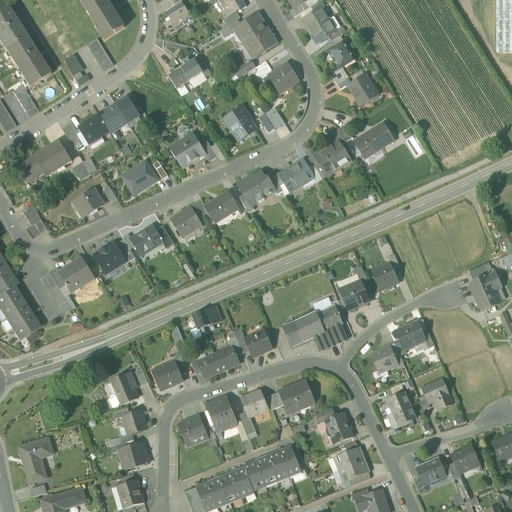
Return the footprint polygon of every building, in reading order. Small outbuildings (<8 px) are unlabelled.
[(77,0),(98,33),(100,32),(80,0),(77,0)] [(98,33),(104,41),(124,29),(106,0),(80,0),(100,32),(98,33)] [(227,19),(227,20),(237,14),(246,7),(241,0),(223,0),(220,2),(226,11),(223,13),(227,19)] [(305,4),(310,0),(288,0),(294,10),(305,4)] [(315,0),(310,0),(305,4),(309,10),(311,9),(318,4),(315,0)] [(511,0),(495,0),(496,54),(511,53),(511,0)] [(311,9),(314,14),(322,9),(326,7),(322,1),(318,4),(311,9)] [(163,25),(171,36),(184,28),(183,25),(191,19),(181,3),(181,2),(173,7),(165,12),(170,20),(163,25)] [(217,4),(223,13),(226,11),(220,2),(217,4)] [(291,12),(295,19),(300,15),(309,10),(305,4),(294,10),(291,12)] [(0,44),(5,51),(26,38),(6,6),(0,9),(0,44)] [(314,14),(311,9),(309,10),(300,15),(303,20),(314,14)] [(307,28),(310,33),(329,21),(322,9),(314,14),(303,20),(303,23),(306,27),(307,28)] [(226,28),(227,28),(238,21),(240,19),(237,14),(227,20),(227,19),(223,22),(226,28)] [(238,29),(247,44),(266,33),(270,30),(269,29),(268,29),(259,16),(260,15),(259,14),(241,26),(237,28),(238,29)] [(183,25),(184,28),(193,22),(191,19),(183,25)] [(241,26),(238,21),(227,28),(231,34),(233,32),(238,29),(237,28),(241,26)] [(336,32),(329,21),(310,33),(313,38),(313,39),(316,44),(318,44),(329,38),(337,33),(336,32)] [(227,28),(226,28),(219,33),(224,40),(235,34),(233,32),(231,34),(227,28)] [(337,33),(329,38),(332,43),(343,36),(340,30),(336,32),(337,33)] [(273,45),(266,33),(247,44),(255,56),(273,45)] [(50,76),(26,38),(5,51),(28,89),(50,76)] [(321,49),(332,43),(329,38),(318,44),(321,49)] [(87,47),(103,73),(113,66),(97,40),(87,47)] [(327,52),(339,70),(341,68),(344,67),(343,64),(353,58),(343,42),(327,52)] [(64,62),(73,78),(80,73),(84,71),(74,56),(64,62)] [(203,74),(205,78),(210,74),(207,70),(199,57),(195,60),(203,74)] [(343,64),(344,67),(354,60),(353,58),(343,64)] [(185,66),(181,69),(189,83),(203,74),(195,60),(190,63),(189,62),(188,61),(186,61),(185,63),(184,65),(185,66)] [(226,74),(232,84),(241,78),(254,70),(248,60),(226,74)] [(168,65),(175,72),(181,69),(174,62),(173,61),(168,65)] [(268,77),(280,95),(299,82),(287,65),(268,77)] [(337,79),(345,74),(341,68),(339,70),(334,73),(337,79)] [(184,86),(189,83),(181,69),(175,72),(175,73),(175,72),(173,70),(172,70),(170,71),(170,72),(170,74),(171,75),(168,77),(177,91),(184,86)] [(356,81),(364,76),(361,72),(353,77),(356,81)] [(73,78),(76,82),(83,78),(80,73),(73,78)] [(203,74),(189,83),(194,90),(208,82),(205,78),(203,74)] [(351,84),(348,79),(345,74),(337,79),(333,81),(337,87),(340,92),(348,88),(347,87),(351,84)] [(80,88),(90,81),(87,77),(86,76),(83,78),(76,82),(80,88)] [(348,88),(360,108),(377,98),(364,76),(356,81),(351,84),(347,87),(348,88)] [(149,108),(177,91),(168,77),(141,94),(149,108)] [(189,94),(184,86),(177,91),(182,99),(189,94)] [(13,93),(29,120),(38,114),(22,87),(13,93)] [(127,99),(116,106),(128,125),(139,117),(127,99)] [(0,125),(6,134),(16,128),(0,102),(0,125)] [(107,116),(117,132),(128,125),(116,106),(105,113),(107,116)] [(229,127),(239,143),(255,132),(251,125),(253,124),(242,108),(227,118),(232,126),(229,127)] [(275,109),(265,115),(274,130),(275,131),(285,125),(275,109)] [(274,130),(265,115),(259,119),(268,134),(274,130)] [(80,133),(89,146),(101,138),(110,133),(102,120),(99,116),(78,130),(80,133)] [(117,132),(107,116),(102,120),(110,133),(111,135),(117,132)] [(142,122),(139,117),(128,125),(131,130),(142,122)] [(62,131),(75,151),(83,146),(76,136),(80,133),(78,130),(77,131),(72,124),(67,127),(62,131)] [(359,151),(365,160),(380,150),(393,142),(383,125),(354,143),(354,144),(355,143),(359,150),(359,151)] [(177,136),(181,141),(191,134),(188,129),(185,127),(180,128),(177,131),(177,136)] [(345,127),(338,131),(346,144),(353,139),(345,127)] [(341,147),(346,144),(338,131),(332,134),(338,143),(341,147)] [(85,149),(89,146),(80,133),(76,136),(83,146),(85,149)] [(176,159),(183,169),(204,156),(205,155),(200,148),(197,143),(198,140),(194,135),(191,134),(181,141),(180,144),(172,149),(177,158),(176,159)] [(101,138),(89,146),(92,151),(105,143),(101,138)] [(213,140),(208,143),(217,158),(215,159),(217,162),(218,163),(220,164),(222,163),(226,161),(213,140)] [(59,142),(33,158),(44,175),(46,178),(56,172),(55,169),(62,164),(64,167),(72,162),(59,142)] [(209,163),(215,159),(217,158),(208,143),(200,148),(205,155),(204,156),(209,163)] [(314,157),(325,174),(337,166),(340,170),(351,163),(341,147),(338,143),(330,148),(329,148),(314,157)] [(127,146),(121,150),(126,157),(131,153),(127,146)] [(380,150),(365,160),(369,167),(385,157),(380,150)] [(309,160),(313,167),(322,181),(327,178),(325,174),(314,157),(309,160)] [(26,187),(44,175),(33,158),(15,169),(26,187)] [(89,159),(83,163),(85,166),(85,165),(87,168),(86,169),(91,176),(98,171),(89,159)] [(285,184),(290,194),(303,186),(301,184),(313,177),(309,170),(303,161),(280,175),(279,176),(285,184)] [(132,178),(125,183),(134,197),(158,182),(145,162),(128,173),(132,178)] [(158,162),(153,166),(163,181),(168,178),(158,162)] [(73,170),(81,182),(91,176),(86,169),(87,168),(85,165),(85,166),(83,163),(73,170)] [(325,174),(327,178),(340,170),(337,166),(325,174)] [(317,184),(322,181),(313,167),(309,170),(313,177),(314,179),(317,184)] [(122,178),(125,183),(132,178),(128,173),(122,178)] [(244,196),(251,207),(252,207),(258,203),(260,204),(264,201),(265,199),(275,193),(271,186),(267,179),(265,180),(261,173),(252,179),(253,179),(239,187),(244,196)] [(273,178),(276,183),(279,188),(285,184),(279,176),(280,175),(279,174),(273,178)] [(301,184),(303,186),(314,179),(313,177),(301,184)] [(306,191),(317,184),(314,179),(303,186),(306,191)] [(282,193),(279,188),(276,183),(271,186),(275,193),(277,196),(282,193)] [(279,188),(282,193),(285,197),(290,194),(285,184),(279,188)] [(104,192),(111,204),(117,200),(109,189),(104,192)] [(84,218),(85,219),(104,206),(103,205),(101,206),(97,201),(99,199),(94,191),(74,204),(79,213),(80,212),(84,209),(88,215),(84,218)] [(208,214),(215,226),(217,225),(216,223),(232,213),(230,210),(235,207),(237,206),(228,193),(227,194),(228,195),(213,204),(212,203),(205,207),(204,208),(208,214)] [(239,199),(249,214),(254,211),(252,207),(251,207),(244,196),(239,199)] [(333,201),(323,199),(321,207),(331,209),(333,201)] [(201,200),(195,203),(203,217),(208,214),(204,208),(205,207),(201,200)] [(198,221),(203,217),(195,203),(189,207),(198,221)] [(47,231),(41,221),(34,211),(31,206),(21,212),(24,217),(31,227),(34,225),(41,235),(47,231)] [(169,219),(182,239),(181,237),(200,225),(201,227),(202,227),(198,221),(189,207),(189,208),(181,213),(181,214),(171,220),(170,219),(169,219)] [(181,237),(182,239),(201,227),(200,225),(181,237)] [(135,248),(142,260),(143,259),(142,257),(155,249),(154,247),(160,243),(162,245),(163,247),(164,246),(155,232),(152,227),(151,227),(151,229),(132,241),(131,239),(130,240),(135,248)] [(163,247),(166,251),(174,246),(163,228),(155,232),(164,246),(163,247)] [(124,241),(130,251),(135,248),(130,240),(131,239),(129,236),(123,240),(124,241)] [(385,238),(379,241),(381,247),(388,244),(385,238)] [(124,241),(116,246),(126,263),(127,265),(135,259),(130,251),(124,241)] [(100,253),(94,257),(104,272),(110,269),(112,272),(119,267),(126,263),(116,246),(114,244),(108,248),(108,247),(106,248),(107,249),(101,252),(101,251),(100,252),(100,253)] [(511,266),(511,256),(511,255),(502,259),(506,269),(511,266)] [(390,266),(393,273),(400,270),(395,256),(386,260),(389,266),(390,266)] [(68,288),(72,295),(73,294),(71,290),(77,286),(79,289),(93,281),(93,282),(95,281),(81,258),(80,259),(81,260),(59,273),(67,286),(65,286),(66,287),(67,288),(68,288)] [(469,273),(474,284),(494,275),(489,264),(469,273)] [(0,267),(0,281),(10,275),(4,265),(0,267)] [(374,275),(381,292),(398,284),(393,273),(390,266),(389,266),(381,269),(382,271),(374,275)] [(112,272),(106,275),(110,282),(123,274),(119,267),(112,272)] [(357,278),(364,274),(361,268),(355,270),(354,274),(355,276),(356,276),(357,278)] [(57,270),(50,274),(58,286),(61,291),(66,287),(65,286),(67,286),(59,273),(57,270)] [(331,272),(325,275),(329,282),(334,280),(331,272)] [(50,274),(45,277),(52,289),(58,286),(50,274)] [(360,283),(366,298),(373,295),(364,274),(357,278),(359,283),(360,283)] [(0,281),(0,295),(13,288),(17,285),(10,275),(0,281)] [(477,303),(481,311),(499,303),(494,291),(493,289),(499,286),(494,275),(474,284),(470,286),(475,297),(476,296),(478,302),(477,303)] [(336,284),(339,292),(359,283),(357,278),(356,276),(355,276),(336,284)] [(47,292),(52,289),(45,277),(40,280),(47,292)] [(173,284),(176,289),(183,284),(180,280),(173,284)] [(339,292),(348,312),(368,303),(366,298),(360,283),(359,283),(339,292)] [(47,292),(50,297),(61,291),(58,286),(52,289),(47,292)] [(0,310),(20,298),(13,288),(0,295),(0,310)] [(50,297),(53,302),(64,296),(61,291),(50,297)] [(53,302),(57,308),(67,302),(64,296),(53,302)] [(0,311),(5,320),(6,321),(26,308),(20,298),(0,310),(0,311)] [(118,301),(121,309),(129,306),(126,298),(118,301)] [(313,305),(316,313),(316,314),(332,307),(330,303),(328,298),(313,305)] [(333,307),(337,317),(343,314),(337,300),(330,303),(332,307),(333,307)] [(72,309),(67,302),(57,308),(61,315),(72,309)] [(332,307),(316,314),(325,333),(341,326),(337,317),(333,307),(332,307)] [(12,331),(33,318),(26,308),(6,321),(12,331)] [(215,308),(207,311),(192,318),(197,329),(198,332),(200,331),(203,336),(210,333),(208,328),(213,325),(213,326),(221,323),(216,310),(215,308)] [(216,310),(221,323),(227,320),(222,308),(216,310)] [(319,353),(336,345),(339,337),(345,335),(341,326),(325,333),(316,314),(316,313),(282,328),(283,328),(288,337),(291,348),(291,349),(313,339),(319,353)] [(509,340),(510,340),(511,338),(511,329),(510,325),(505,314),(499,317),(509,340)] [(39,329),(33,318),(12,331),(19,342),(24,339),(35,332),(39,329)] [(6,321),(5,320),(0,323),(0,326),(5,335),(12,331),(6,321)] [(421,332),(426,330),(423,321),(417,323),(421,332)] [(400,342),(404,351),(405,351),(414,347),(413,344),(423,340),(424,342),(425,342),(421,332),(417,323),(416,324),(417,325),(407,330),(406,328),(396,332),(400,342)] [(69,330),(70,336),(85,329),(81,324),(71,324),(71,328),(69,330)] [(170,331),(176,346),(184,343),(177,328),(170,331)] [(250,352),(253,358),(272,350),(262,328),(261,328),(263,332),(264,334),(257,337),(256,335),(245,339),(245,340),(250,352)] [(194,340),(203,336),(200,331),(198,332),(197,329),(191,331),(194,340)] [(233,333),(235,339),(230,341),(228,342),(231,349),(232,348),(236,358),(242,355),(250,352),(245,340),(245,339),(241,329),(233,333)] [(425,342),(428,350),(434,347),(426,330),(421,332),(425,342)] [(35,332),(24,339),(29,346),(40,339),(35,332)] [(348,341),(345,335),(339,337),(336,345),(348,341)] [(414,347),(417,354),(428,350),(425,342),(424,342),(423,340),(413,344),(414,347)] [(400,342),(394,344),(400,357),(406,354),(405,351),(404,351),(400,342)] [(394,359),(400,357),(394,344),(388,347),(389,348),(394,359)] [(231,349),(215,356),(222,372),(239,365),(236,358),(232,348),(231,349)] [(384,368),(386,372),(387,371),(398,367),(394,359),(389,348),(382,351),(383,353),(380,354),(380,352),(379,351),(370,355),(377,371),(384,368)] [(174,362),(178,371),(185,368),(180,355),(172,359),(174,362)] [(205,379),(222,372),(215,356),(198,363),(202,374),(205,379)] [(189,360),(196,377),(202,374),(198,363),(196,357),(189,360)] [(156,384),(160,393),(183,382),(178,371),(174,362),(164,366),(166,370),(157,374),(161,382),(156,384)] [(135,373),(141,387),(148,384),(142,370),(135,373)] [(116,396),(120,406),(121,407),(137,400),(133,390),(137,389),(131,374),(112,382),(118,395),(116,396)] [(438,402),(442,411),(453,406),(442,381),(421,390),(424,397),(428,406),(429,406),(438,402)] [(104,386),(110,399),(116,396),(118,395),(112,382),(104,386)] [(404,384),(407,390),(413,387),(411,382),(404,384)] [(285,406),(288,415),(302,409),(301,406),(313,401),(305,383),(292,388),(293,389),(281,394),(280,393),(279,393),(285,406)] [(367,390),(374,394),(377,389),(371,385),(367,390)] [(390,390),(392,395),(403,391),(400,385),(390,390)] [(247,413),(248,416),(249,416),(255,413),(256,415),(267,411),(260,393),(241,400),(246,413),(247,413)] [(271,409),(272,411),(285,406),(279,393),(266,398),(271,409)] [(386,402),(391,415),(410,407),(404,394),(386,402)] [(113,409),(120,406),(116,396),(110,399),(109,399),(113,409)] [(420,403),(424,411),(430,409),(429,406),(428,406),(424,397),(419,400),(420,403)] [(213,422),(218,433),(218,432),(229,428),(229,426),(235,424),(235,426),(236,425),(226,399),(207,407),(213,422)] [(301,406),(302,409),(314,404),(313,401),(301,406)] [(410,407),(391,415),(397,428),(400,426),(411,421),(415,420),(410,407)] [(316,416),(319,426),(325,423),(336,418),(332,409),(316,416)] [(92,416),(87,410),(80,415),(86,421),(92,416)] [(114,421),(123,418),(130,416),(128,410),(123,411),(112,415),(114,421)] [(126,427),(129,436),(132,435),(146,430),(141,413),(130,416),(123,418),(126,427)] [(239,416),(241,423),(247,436),(256,433),(250,418),(249,416),(248,416),(247,413),(246,413),(239,416)] [(332,439),(334,445),(353,438),(349,429),(348,430),(347,429),(345,425),(346,424),(347,423),(343,415),(336,418),(325,423),(327,428),(326,429),(325,432),(328,438),(331,439),(332,439)] [(393,429),(397,428),(391,415),(388,417),(393,429)] [(465,423),(462,415),(454,418),(457,426),(465,423)] [(178,426),(187,449),(188,448),(187,445),(198,440),(197,438),(204,435),(205,439),(206,439),(207,438),(205,434),(199,418),(197,418),(198,419),(180,426),(179,425),(178,426)] [(400,426),(402,431),(413,427),(411,421),(400,426)] [(217,436),(219,442),(222,441),(218,432),(218,433),(213,422),(208,424),(211,431),(213,437),(217,436)] [(249,441),(247,436),(241,423),(236,425),(235,426),(242,443),(249,441)] [(325,423),(319,426),(316,427),(319,434),(325,432),(326,429),(327,428),(325,423)] [(303,424),(290,429),(293,435),(294,438),(306,433),(303,424)] [(119,429),(122,438),(129,436),(126,427),(119,429)] [(279,430),(279,440),(293,435),(290,429),(289,427),(279,430)] [(206,439),(210,449),(217,446),(211,431),(205,434),(207,438),(206,439)] [(119,439),(121,446),(126,444),(134,442),(132,435),(129,436),(122,438),(119,439)] [(493,444),(502,464),(503,463),(502,461),(511,456),(511,435),(506,438),(507,439),(494,444),(494,443),(493,444)] [(110,449),(121,446),(119,439),(108,442),(110,449)] [(19,449),(30,484),(46,479),(39,456),(51,452),(52,456),(53,455),(48,440),(19,449)] [(345,447),(347,453),(359,449),(356,443),(345,447)] [(127,450),(126,444),(121,446),(110,449),(112,455),(119,453),(119,452),(127,450)] [(125,462),(127,471),(148,464),(142,445),(127,450),(119,452),(119,453),(122,463),(125,462)] [(292,448),(279,453),(289,476),(301,471),(292,448)] [(335,458),(340,471),(364,461),(359,450),(361,450),(360,448),(359,449),(347,453),(335,458)] [(454,464),(459,475),(460,475),(479,466),(471,448),(461,452),(461,454),(452,458),(452,456),(451,457),(454,464)] [(277,481),(289,476),(279,453),(267,458),(277,481)] [(511,456),(502,461),(503,463),(505,467),(511,463),(511,456)] [(265,486),(277,481),(267,458),(255,463),(265,486)] [(340,471),(335,458),(328,461),(332,474),(340,471)] [(420,480),(423,487),(425,487),(438,481),(437,479),(444,475),(445,475),(440,465),(438,459),(415,469),(420,480)] [(368,473),(364,461),(340,471),(345,484),(353,480),(369,474),(370,474),(370,472),(368,473)] [(445,478),(452,476),(448,467),(446,462),(440,465),(445,475),(444,475),(445,478)] [(253,491),(265,486),(255,463),(243,467),(244,470),(253,491)] [(454,464),(448,467),(452,476),(454,482),(461,479),(460,475),(459,475),(454,464)] [(253,493),(253,491),(244,470),(232,474),(241,497),(253,493)] [(340,471),(332,474),(338,487),(341,485),(345,484),(340,471)] [(229,502),(241,497),(232,474),(220,479),(229,502)] [(353,480),(355,486),(371,480),(369,474),(353,480)] [(437,479),(438,481),(441,487),(441,488),(454,482),(452,476),(445,478),(444,475),(437,479)] [(121,479),(123,486),(133,483),(131,476),(121,479)] [(460,496),(464,504),(470,501),(472,501),(462,478),(461,479),(454,482),(460,496)] [(217,507),(229,502),(220,479),(208,484),(217,507)] [(353,480),(345,484),(341,485),(344,491),(355,486),(353,480)] [(414,483),(420,496),(427,493),(425,487),(423,487),(420,480),(414,483)] [(425,487),(427,493),(441,487),(438,481),(425,487)] [(118,487),(125,510),(143,504),(139,492),(138,492),(135,482),(133,483),(123,486),(118,487)] [(205,511),(217,507),(208,484),(196,489),(199,496),(201,502),(203,507),(205,511)] [(30,491),(33,498),(46,494),(44,487),(30,491)] [(118,511),(125,510),(118,487),(111,489),(118,511)] [(185,493),(188,501),(199,496),(196,489),(185,493)] [(76,502),(77,506),(85,504),(81,490),(73,492),(76,502)] [(351,495),(353,502),(355,501),(369,496),(367,490),(351,495)] [(41,502),(44,511),(63,511),(62,506),(76,502),(73,492),(41,502)] [(388,511),(381,492),(369,496),(355,501),(358,511),(362,511),(370,510),(370,511),(388,511)] [(511,496),(504,492),(500,498),(507,502),(511,496)] [(188,501),(190,506),(201,502),(199,496),(188,501)] [(456,508),(464,504),(460,496),(452,499),(456,508)] [(472,501),(470,501),(473,508),(479,505),(476,499),(472,501)] [(297,500),(291,503),(294,509),(300,507),(297,500)] [(467,511),(475,511),(473,508),(470,501),(464,504),(467,511)] [(190,506),(192,511),(203,507),(201,502),(190,506)]
